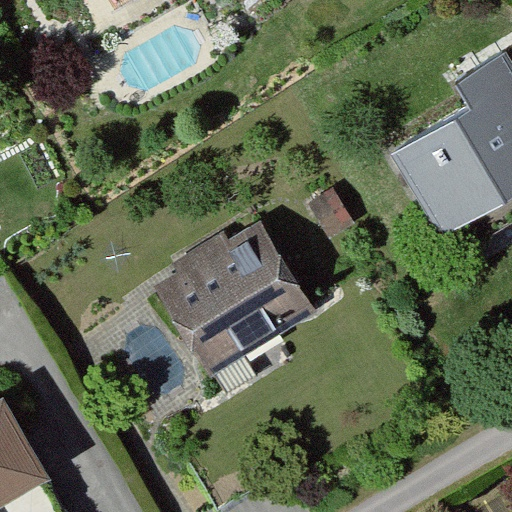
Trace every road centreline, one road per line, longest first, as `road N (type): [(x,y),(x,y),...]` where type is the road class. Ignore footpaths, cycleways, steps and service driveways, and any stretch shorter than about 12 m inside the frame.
road 1 (unknown): [(118,511),(0,318)]
road 2 (residential): [(377,511),(511,431)]
